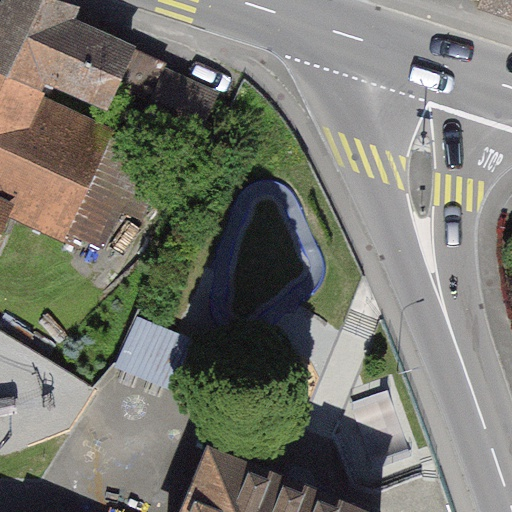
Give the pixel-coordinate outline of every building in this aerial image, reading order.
[(50,0),(10,0),(0,23),(0,234),(12,206),(67,231),(79,209),(96,215),(127,146),(33,102),(46,74),(111,103),(120,83),(149,96),(164,66),(70,24),(76,8),(50,0)] [(511,0),(486,0),(485,3),(511,12),(511,0)] [(213,97),(168,77),(150,115),(196,135),(213,97)] [(135,321),(124,373),(189,386),(199,334),(135,321)] [(175,511),(385,511),(390,503),(209,429),(175,511)]
